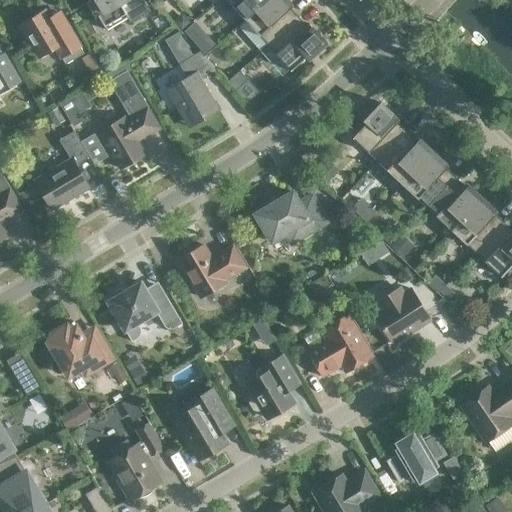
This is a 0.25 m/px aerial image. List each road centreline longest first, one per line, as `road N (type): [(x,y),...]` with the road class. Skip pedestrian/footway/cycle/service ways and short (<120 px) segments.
road 1 (residential): [(388,45),(239,166),(0,308)]
road 2 (residential): [(189,511),(471,340),(511,305)]
road 3 (residential): [(388,45),(511,165)]
